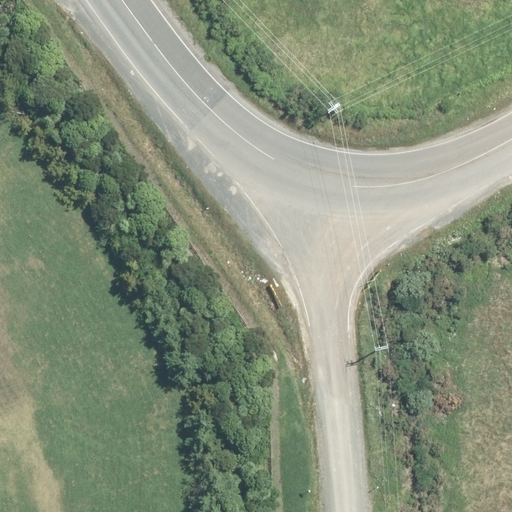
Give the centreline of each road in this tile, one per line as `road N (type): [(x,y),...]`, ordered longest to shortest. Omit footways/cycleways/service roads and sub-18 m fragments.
road 1 (unclassified): [(359,511),(343,185)]
road 2 (tertiary): [(123,0),(210,108),(292,166),(343,185)]
road 3 (tertiary): [(343,185),(391,186),(439,174),(511,137)]
